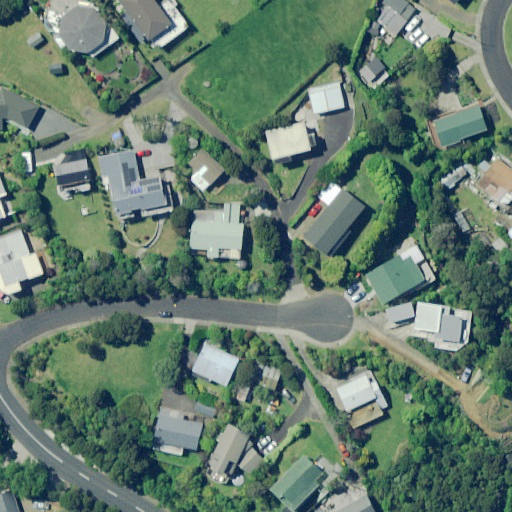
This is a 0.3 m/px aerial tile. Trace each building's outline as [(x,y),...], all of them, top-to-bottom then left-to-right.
[(51,32),(56,31),(58,35),(68,48),(86,53),(90,58),(119,38),(108,22),(92,0),(87,0),(66,15),(44,9),(42,19),(51,32)] [(153,0),(121,0),(120,1),(137,23),(133,25),(146,42),(171,24),(153,0)] [(414,7),(403,0),(384,0),(381,4),(405,21),(414,7)] [(383,17),(375,14),(369,27),(377,30),(383,17)] [(345,107),(339,82),(307,89),(313,114),(345,107)] [(0,129),(3,130),(3,116),(26,129),(37,107),(6,90),(0,90),(0,129)] [(461,145),(459,141),(487,130),(478,106),(434,123),(439,137),(445,151),(461,145)] [(312,150),(304,122),(266,131),(273,160),(312,150)] [(225,170),(203,148),(188,163),(210,185),(225,170)] [(140,181),(133,150),(97,158),(104,185),(110,184),(113,196),(109,197),(114,221),(136,216),(134,210),(141,209),(143,217),(168,211),(159,176),(140,181)] [(33,177),(32,152),(22,153),(23,178),(33,177)] [(511,168),(488,152),(478,167),(484,171),(475,185),(507,207),(511,199),(511,195),(509,193),(511,188),(511,168)] [(74,200),(72,191),(75,191),(75,193),(87,190),(85,182),(91,180),(86,159),(54,167),(53,189),(63,202),(74,200)] [(0,163),(0,230),(3,229),(1,223),(20,215),(0,163)] [(364,207),(331,181),(318,197),(328,205),(303,236),(326,255),(364,207)] [(91,202),(80,202),(79,216),(91,216),(91,202)] [(237,204),(224,203),(224,212),(193,210),(191,249),(209,249),(208,257),(241,259),(243,225),(236,224),(237,204)] [(0,238),(0,289),(9,295),(24,289),(21,282),(44,274),(36,254),(42,252),(38,241),(27,246),(21,230),(0,238)] [(404,261),(399,253),(364,274),(382,305),(424,280),(411,258),(404,261)] [(415,316),(411,302),(384,310),(388,323),(415,316)] [(458,351),(459,342),(470,343),(473,311),(450,309),(451,307),(418,303),(415,329),(430,331),(429,339),(434,339),(433,348),(458,351)] [(240,363),(201,347),(189,375),(228,391),(240,363)] [(281,370),(257,361),(250,381),(274,389),(281,370)] [(372,370),(335,390),(347,412),(343,414),(352,430),(383,414),(381,409),(390,404),(372,370)] [(254,401),(242,395),(238,403),(250,409),(254,401)] [(211,407),(197,400),(193,410),(207,416),(211,407)] [(176,412),(160,410),(153,447),(184,452),(185,448),(198,450),(203,424),(175,419),(176,412)] [(230,481),(234,486),(239,486),(240,485),(265,464),(238,429),(229,425),(206,466),(206,477),(213,480),(230,481)] [(270,489),(294,511),(326,477),(303,455),(270,489)] [(16,511),(11,490),(0,492),(1,498),(0,498),(0,511),(16,511)] [(377,511),(367,494),(334,511),(329,511),(328,509),(322,511),(377,511)]
